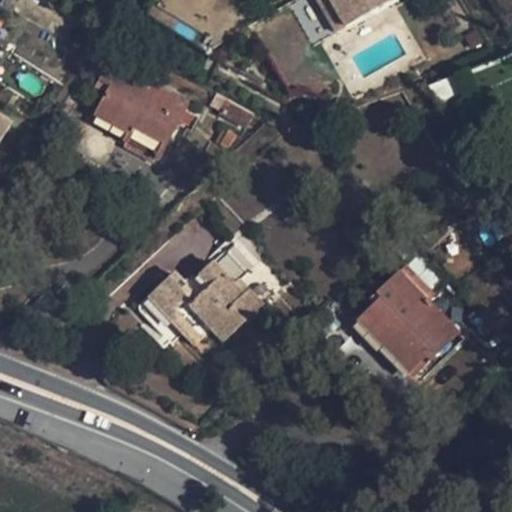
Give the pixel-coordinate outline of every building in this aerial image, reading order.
[(2,0),(0,4),(0,6),(12,13),(19,0),(2,0)] [(317,0),(324,11),(332,6),(345,29),(395,0),(317,0)] [(332,6),(324,11),(336,34),(345,29),(332,6)] [(188,105),(109,63),(100,82),(110,87),(95,116),(127,134),(123,142),(158,160),(180,120),(189,124),(194,115),(185,110),(188,105)] [(456,77),(429,87),(439,104),(464,92),(456,77)] [(228,100),(221,114),(245,127),(252,112),(228,100)] [(0,143),(12,124),(0,117),(0,143)] [(511,247),(501,253),(511,273),(511,247)] [(230,282),(218,268),(206,278),(201,272),(189,282),(184,275),(141,307),(162,332),(175,323),(188,338),(203,325),(215,341),(257,308),(232,280),(230,282)] [(456,334),(402,275),(375,298),(379,303),(354,325),(403,379),(427,356),(430,359),(456,334)]
